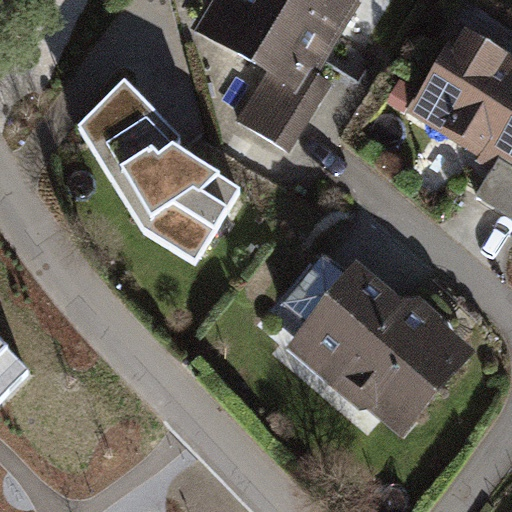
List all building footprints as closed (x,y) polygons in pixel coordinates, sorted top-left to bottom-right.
[(243,0),(224,28),(281,69),(253,108),(296,139),(397,0),(243,0)] [(511,71),(462,41),(419,111),(499,160),(476,198),(511,219),(511,71)] [(182,145),(125,89),(90,123),(123,177),(164,202),(152,224),(202,257),(242,195),(176,156),(182,145)] [(321,259),(282,306),(313,331),(309,336),(340,362),(338,380),(365,402),(374,400),(404,425),(461,357),(410,314),(398,316),(357,282),(353,286),(321,259)] [(0,403),(29,375),(0,346),(0,403)]
